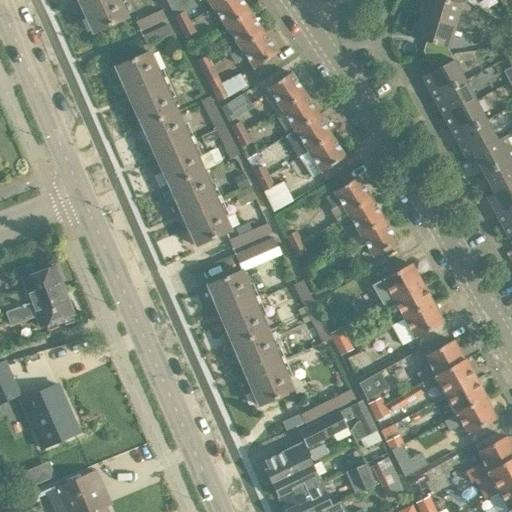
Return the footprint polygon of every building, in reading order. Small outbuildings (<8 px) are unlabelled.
[(117,0),(76,0),(92,34),(126,18),(117,0)] [(165,0),(180,28),(190,23),(185,12),(197,6),(192,0),(165,0)] [(249,13),(240,0),(223,0),(212,8),(226,28),(249,13)] [(425,0),(421,14),(455,25),(462,3),(467,0),(425,0)] [(135,21),(139,31),(165,19),(161,10),(135,21)] [(226,28),(239,47),(240,49),(263,33),(249,13),(226,28)] [(455,25),(421,14),(414,37),(426,41),(423,49),(426,56),(451,53),(447,47),(455,25)] [(190,23),(180,28),(185,37),(195,32),(190,23)] [(171,33),(168,25),(142,36),(146,45),(171,33)] [(278,54),(263,33),(240,49),(239,47),(229,53),(236,64),(246,57),(255,70),(278,54)] [(142,127),(175,112),(148,53),(115,67),(142,127)] [(422,75),(433,95),(464,78),(451,53),(426,56),(433,69),(422,75)] [(203,73),(213,68),(207,55),(196,60),(203,73)] [(508,80),(511,77),(511,68),(511,67),(503,71),(508,80)] [(213,68),(203,73),(217,102),(247,84),(240,73),(221,83),(213,68)] [(267,89),(281,110),(305,95),(291,73),(267,89)] [(433,95),(443,115),(475,98),(464,78),(433,95)] [(244,92),(221,107),(228,122),(251,107),(253,106),(244,92)] [(294,131),(318,116),(305,95),(281,110),(294,130),(294,131)] [(217,110),(209,96),(201,100),(208,115),(217,110)] [(443,115),(454,135),(486,118),(475,98),(443,115)] [(208,115),(215,129),(224,125),(217,110),(208,115)] [(202,172),(175,112),(142,127),(168,187),(202,172)] [(294,130),(286,135),(299,157),(331,137),(318,116),(294,131),(294,130)] [(465,156),(472,152),(497,138),(486,118),(454,135),(465,156)] [(235,135),(245,130),(240,122),(231,127),(235,135)] [(204,144),(219,137),(223,144),(232,139),(224,125),(215,129),(200,136),(204,144)] [(245,130),(235,135),(241,147),(251,142),(245,130)] [(511,148),(504,134),(497,138),(472,152),(483,172),(511,156),(511,148)] [(345,158),(331,137),(299,157),(313,178),(345,158)] [(223,144),(230,158),(239,154),(232,139),(223,144)] [(269,176),(263,165),(257,153),(247,158),(259,181),(269,176)] [(511,156),(483,172),(494,192),(511,182),(511,156)] [(202,172),(168,187),(195,247),(228,232),(202,172)] [(240,189),(249,185),(244,174),(234,179),(240,189)] [(269,176),(259,181),(274,211),(292,200),(283,181),(273,185),(269,176)] [(357,178),(333,193),(326,198),(333,209),(340,204),(347,215),(370,200),(357,178)] [(511,209),(511,182),(494,192),(486,197),(497,217),(511,209)] [(256,197),(255,196),(250,187),(235,194),(241,205),(256,197)] [(383,220),(370,200),(347,215),(360,235),(383,220)] [(511,235),(511,209),(497,217),(508,238),(511,235)] [(355,248),(364,243),(373,257),(397,242),(383,220),(360,235),(360,236),(351,241),(355,248)] [(228,239),(232,249),(270,232),(267,223),(228,239)] [(291,246),(301,241),(296,231),(286,235),(291,246)] [(273,238),(235,254),(238,263),(277,247),(273,238)] [(291,246),(297,257),(307,252),(301,241),(291,246)] [(316,271),(313,263),(302,268),(308,279),(319,274),(316,271)] [(382,305),(393,299),(394,300),(422,285),(411,265),(372,286),(382,305)] [(0,299),(0,300),(5,313),(63,291),(54,267),(22,280),(26,290),(0,299)] [(233,347),(267,332),(241,272),(207,286),(233,347)] [(310,294),(302,280),(294,283),(301,298),(310,294)] [(433,304),(422,285),(394,300),(404,318),(405,320),(433,304)] [(72,315),(63,291),(5,313),(10,326),(36,316),(40,327),(72,315)] [(301,298),(308,313),(317,309),(313,301),(310,294),(301,298)] [(444,324),(433,304),(405,320),(404,318),(391,325),(403,347),(444,324)] [(316,328),(325,323),(317,309),(308,313),(316,328)] [(323,342),(332,338),(330,333),(325,323),(316,328),(323,342)] [(330,333),(332,338),(341,355),(352,349),(341,327),(330,333)] [(267,332),(233,347),(259,408),(293,393),(267,332)] [(435,377),(464,362),(464,361),(453,342),(425,357),(430,366),(416,373),(422,384),(435,377)] [(465,361),(464,361),(464,362),(435,377),(445,397),(476,380),(465,361)] [(0,363),(0,403),(18,395),(3,362),(0,363)] [(372,411),(384,405),(378,393),(388,387),(380,371),(358,383),(372,411)] [(485,401),(486,400),(476,380),(445,397),(455,414),(456,416),(484,401),(485,401)] [(19,402),(40,449),(77,433),(57,386),(19,402)] [(300,414),(304,423),(355,397),(350,388),(300,414)] [(366,435),(375,431),(360,400),(351,405),(366,435)] [(456,416),(455,414),(443,421),(449,431),(462,423),(469,435),(495,421),(485,401),(484,401),(456,416)] [(388,414),(384,405),(372,411),(376,420),(388,414)] [(346,426),(339,411),(300,431),(305,441),(311,444),(346,426)] [(281,422),(285,432),(295,427),(290,418),(281,422)] [(360,438),(364,448),(380,440),(375,431),(366,435),(360,438)] [(403,444),(399,435),(386,441),(391,451),(403,444)] [(472,482),(487,473),(511,459),(511,452),(504,438),(478,452),(483,462),(465,471),(472,482)] [(403,444),(391,451),(404,477),(427,464),(421,452),(410,458),(403,444)] [(262,467),(271,485),(300,471),(311,466),(301,445),(265,462),(266,465),(262,467)] [(378,483),(394,476),(385,458),(369,465),(378,483)] [(511,459),(487,473),(498,493),(511,484),(511,459)] [(364,490),(375,485),(365,464),(354,469),(364,490)] [(320,486),(318,482),(311,466),(300,471),(271,485),(279,502),(283,501),(284,503),(320,486)] [(58,488),(69,511),(106,511),(96,488),(102,486),(95,472),(58,488)] [(511,484),(498,493),(508,511),(509,511),(510,511),(511,510),(511,484)] [(330,506),(320,486),(284,503),(285,506),(281,508),(282,511),(317,511),(318,511),(330,506)] [(428,496),(416,502),(421,511),(436,511),(429,495),(428,496)] [(359,511),(356,511),(344,511),(340,502),(330,506),(318,511),(317,511),(363,511),(362,511),(359,511)]
